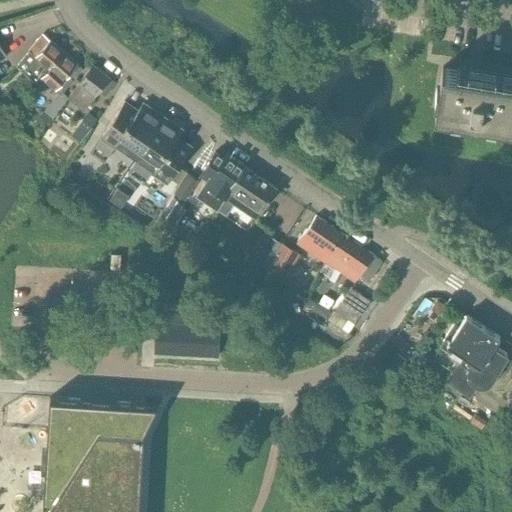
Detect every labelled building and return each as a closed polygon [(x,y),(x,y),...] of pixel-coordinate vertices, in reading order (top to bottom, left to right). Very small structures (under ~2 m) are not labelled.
[(44,34),(24,57),(32,64),(38,57),(49,66),(41,76),(61,94),(66,88),(82,68),(44,34)] [(105,94),(115,81),(108,76),(94,64),(68,96),(84,108),(99,89),(105,94)] [(511,76),(443,66),(435,109),(511,121),(511,76)] [(134,156),(162,115),(142,101),(137,109),(124,99),(101,133),(134,156)] [(162,115),(134,156),(168,179),(191,145),(177,136),(182,128),(162,115)] [(208,177),(197,193),(217,207),(225,196),(226,197),(233,188),(230,186),(245,164),(229,152),(226,156),(216,149),(201,171),(208,177)] [(233,188),(226,197),(256,217),(277,186),(245,164),(230,186),(233,188)] [(188,170),(174,190),(184,196),(198,177),(188,170)] [(356,241),(317,214),(298,242),(325,260),(334,247),(346,256),(356,241)] [(270,235),(253,261),(266,269),(283,243),(270,235)] [(269,267),(280,274),(293,252),(296,248),(284,241),(282,246),(269,267)] [(368,280),(382,259),(356,241),(346,256),(334,247),(325,260),(355,281),(360,274),(368,280)] [(352,286),(336,309),(328,320),(353,337),(367,317),(361,313),(371,299),(352,286)] [(445,381),(483,325),(467,314),(459,325),(455,322),(445,335),(446,336),(441,343),(451,350),(442,363),(432,356),(424,368),(445,381)] [(218,329),(190,327),(191,317),(160,315),(159,325),(156,325),(154,353),(217,357),(218,329)] [(493,347),(500,336),(483,325),(445,381),(470,398),(478,386),(479,386),(481,387),(483,387),(485,386),(486,386),(488,385),(490,384),(491,383),(509,356),(493,347)] [(139,511),(145,431),(158,404),(146,403),(50,397),(48,430),(47,449),(46,465),(42,511),(139,511)]
